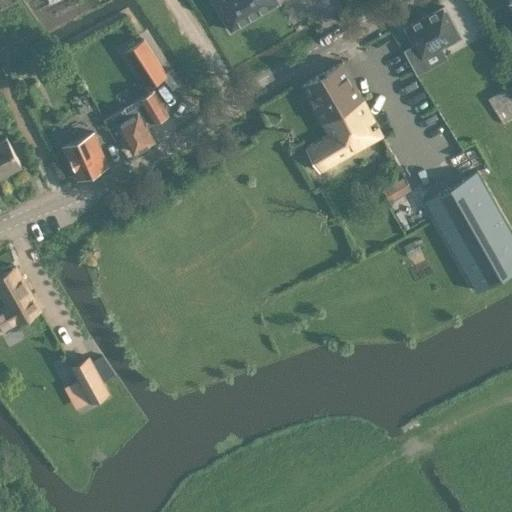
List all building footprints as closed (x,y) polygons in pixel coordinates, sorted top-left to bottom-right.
[(225,0),(235,15),(234,15),(235,17),(237,16),(237,15),(263,0),(225,0)] [(417,34),(406,39),(419,62),(430,56),(422,41),(460,21),(449,0),(436,0),(407,16),(417,34)] [(491,7),(481,12),(492,35),(502,30),(491,7)] [(389,34),(402,25),(395,15),(382,24),(389,34)] [(147,27),(126,40),(149,77),(170,64),(147,27)] [(344,50),(307,72),(335,121),(319,131),(308,137),(322,160),(332,154),(387,124),(344,50)] [(33,94),(45,90),(37,71),(25,76),(33,94)] [(511,73),(490,86),(505,112),(511,107),(511,73)] [(158,84),(136,96),(135,93),(106,109),(118,130),(125,125),(135,143),(156,131),(148,117),(170,105),(158,84)] [(186,122),(197,118),(192,102),(181,105),(186,122)] [(64,135),(79,168),(110,154),(96,121),(64,135)] [(0,155),(4,163),(25,152),(11,124),(0,130),(0,155)] [(511,209),(481,156),(429,186),(481,276),(511,258),(511,209)] [(407,165),(385,177),(393,191),(415,178),(407,165)] [(0,298),(0,320),(17,312),(40,300),(17,257),(0,265),(0,278),(9,294),(0,298)] [(89,348),(71,358),(90,393),(108,384),(89,348)]
